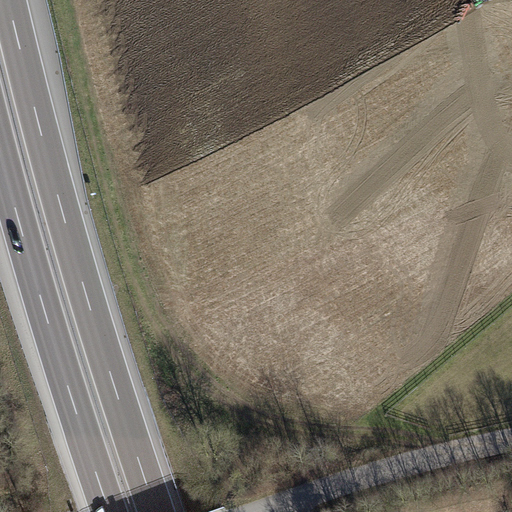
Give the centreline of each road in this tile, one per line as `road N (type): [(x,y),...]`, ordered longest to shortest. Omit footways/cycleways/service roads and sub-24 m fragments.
road 1 (track): [(69,0),(130,252),(169,339),(245,407),(311,435),(406,435),(469,446)]
road 2 (motorway): [(157,511),(87,293),(9,0)]
road 3 (motorway): [(0,152),(109,511)]
road 4 (unclassified): [(511,439),(257,511)]
